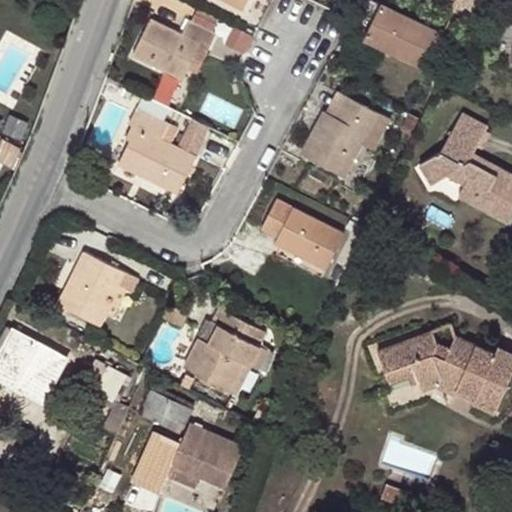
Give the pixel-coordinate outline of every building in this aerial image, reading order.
[(457,0),(450,15),(465,22),(475,0),(457,0)] [(377,3),(364,28),(393,42),(388,53),(420,69),(438,32),(377,3)] [(129,51),(178,77),(197,41),(206,46),(213,33),(186,18),(179,31),(148,16),(129,51)] [(228,41),(250,50),(258,33),(236,23),(228,41)] [(393,42),(364,28),(359,39),(388,53),(393,42)] [(297,153),(342,177),(360,144),(377,113),(344,95),(332,117),(321,111),(297,153)] [(116,162),(142,175),(173,191),(193,155),(167,141),(174,127),(135,107),(127,121),(131,122),(124,135),(129,138),(122,149),(116,162)] [(377,113),(360,144),(372,151),(389,120),(377,113)] [(511,203),(511,174),(484,160),(480,168),(465,160),(469,152),(483,126),(457,113),(439,146),(413,160),(425,182),(451,168),(462,175),(453,192),(503,219),(511,203)] [(189,120),(204,128),(206,125),(190,117),(189,120)] [(198,140),(204,128),(189,120),(183,131),(198,140)] [(118,147),(122,149),(129,138),(124,135),(118,147)] [(480,168),(484,160),(469,152),(465,160),(480,168)] [(136,184),(142,175),(116,162),(111,171),(136,184)] [(278,236),(274,244),(324,270),(342,232),(275,199),(260,227),(278,236)] [(256,235),(274,244),(278,236),(260,227),(256,235)] [(55,300),(97,322),(104,309),(118,282),(125,269),(83,247),(75,261),(81,264),(68,288),(63,286),(55,300)] [(118,282),(104,309),(110,313),(124,285),(118,282)] [(185,312),(168,303),(162,316),(179,324),(185,312)] [(209,344),(198,339),(184,367),(230,391),(244,363),(251,366),(261,347),(257,344),(264,331),(219,308),(212,324),(218,328),(209,344)] [(196,338),(198,339),(209,344),(218,328),(212,324),(204,320),(196,338)] [(0,366),(30,382),(25,392),(43,401),(66,356),(12,328),(8,336),(14,339),(0,364),(0,366)] [(469,402),(490,411),(511,365),(511,354),(494,346),(491,351),(450,332),(444,346),(429,340),(425,331),(369,356),(382,382),(406,371),(416,391),(435,382),(470,399),(469,402)] [(8,336),(0,351),(0,364),(14,339),(8,336)] [(82,380),(110,395),(123,371),(95,356),(82,380)] [(0,378),(25,392),(30,382),(0,366),(0,378)] [(142,400),(183,420),(190,406),(150,386),(142,400)] [(178,430),(183,420),(142,400),(137,411),(178,430)] [(242,445),(188,421),(169,464),(197,476),(223,487),(242,445)] [(197,476),(169,464),(164,475),(193,487),(197,476)] [(375,486),(399,498),(404,486),(380,475),(375,486)]
